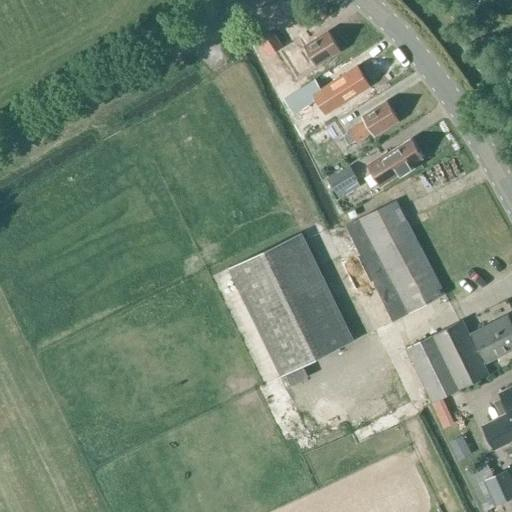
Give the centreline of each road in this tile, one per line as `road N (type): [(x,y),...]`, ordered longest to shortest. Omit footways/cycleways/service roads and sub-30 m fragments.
road 1 (unclassified): [(0,155),(253,0)]
road 2 (tertiary): [(511,200),(435,77),(363,0)]
road 3 (unknown): [(511,277),(406,320),(358,367)]
